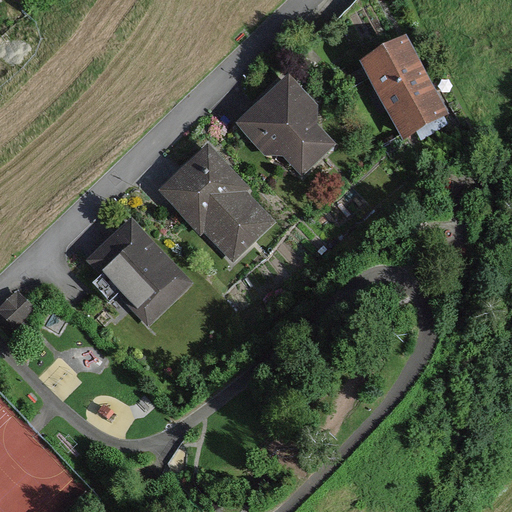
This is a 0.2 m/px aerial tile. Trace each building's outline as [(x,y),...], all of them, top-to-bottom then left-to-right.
[(0,0),(0,22),(9,18),(0,0)] [(401,40),(356,66),(402,144),(447,117),(401,40)] [(315,108),(286,77),(235,125),(264,156),(280,157),(299,178),(333,146),(315,127),(315,108)] [(248,192),(205,146),(154,194),(196,239),(202,234),(231,265),(274,224),(245,194),(248,192)] [(83,267),(146,328),(189,284),(126,223),(83,267)] [(0,320),(13,334),(34,312),(13,292),(0,304),(0,320)]
